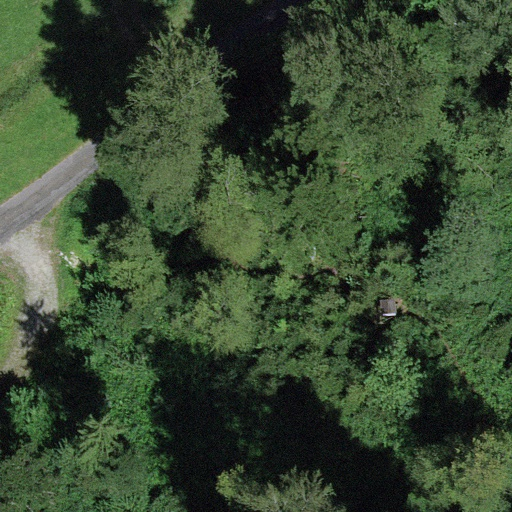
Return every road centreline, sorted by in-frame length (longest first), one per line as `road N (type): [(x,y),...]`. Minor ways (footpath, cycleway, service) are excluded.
road 1 (residential): [(316,0),(0,224)]
road 2 (track): [(0,384),(32,322),(35,277),(23,209)]
